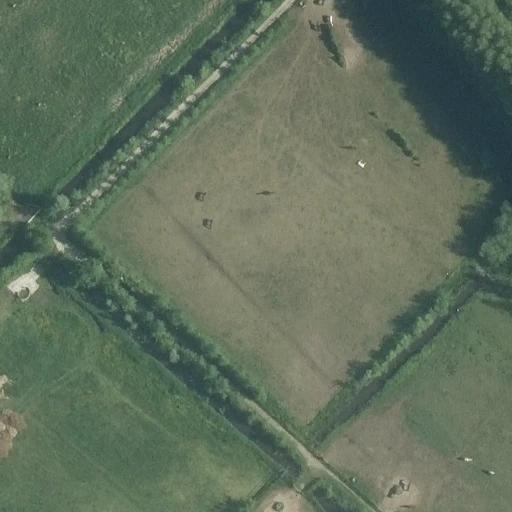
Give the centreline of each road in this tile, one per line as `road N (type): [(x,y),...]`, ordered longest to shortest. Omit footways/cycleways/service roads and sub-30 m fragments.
road 1 (unknown): [(367,511),(65,243),(61,228)]
road 2 (track): [(61,228),(292,0)]
